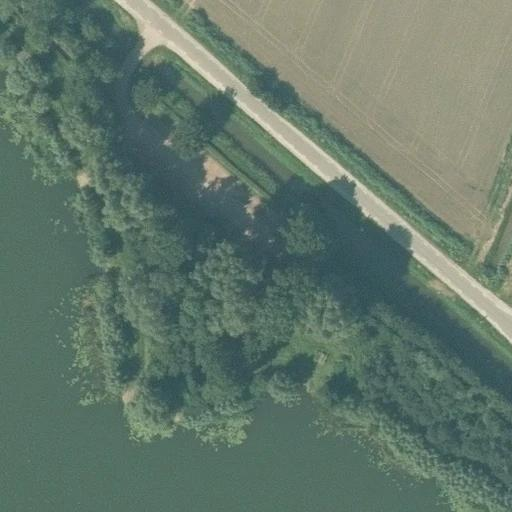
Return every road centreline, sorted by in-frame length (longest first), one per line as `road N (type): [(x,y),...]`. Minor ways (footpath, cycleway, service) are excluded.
road 1 (unclassified): [(511,318),(133,0)]
road 2 (track): [(162,24),(131,60),(122,88),(292,248)]
